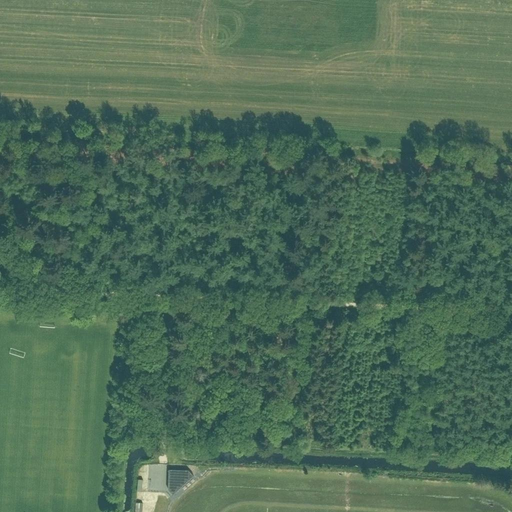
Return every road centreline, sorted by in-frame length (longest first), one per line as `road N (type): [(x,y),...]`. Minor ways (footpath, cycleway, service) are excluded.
road 1 (unclassified): [(170,295),(0,287)]
road 2 (track): [(170,295),(164,445)]
